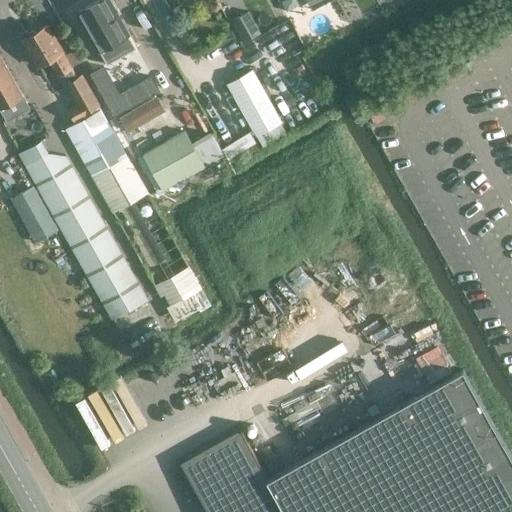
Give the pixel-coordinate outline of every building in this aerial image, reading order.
[(100,50),(128,34),(109,0),(94,0),(77,10),(100,50)] [(246,11),(231,20),(243,42),(259,33),(246,11)] [(23,37),(40,66),(49,60),(58,76),(78,64),(53,20),(34,31),(31,30),(28,32),(27,35),(23,37)] [(29,106),(15,82),(0,55),(0,105),(7,118),(29,106)] [(253,66),(227,81),(256,134),(283,118),(253,66)] [(67,108),(75,122),(88,115),(86,113),(100,105),(83,72),(65,83),(76,102),(67,108)] [(151,75),(133,84),(142,100),(160,91),(151,75)] [(156,94),(120,115),(128,129),(164,108),(156,94)] [(100,108),(88,115),(75,122),(66,128),(167,305),(193,291),(203,309),(211,304),(100,108)] [(185,130),(136,157),(158,196),(165,191),(163,188),(204,164),(185,130)] [(249,130),(221,147),(228,158),(256,141),(249,130)] [(148,298),(66,154),(48,151),(41,140),(19,153),(112,318),(148,298)] [(31,233),(53,220),(33,185),(11,198),(31,233)] [(431,378),(452,368),(439,342),(418,352),(431,378)] [(511,511),(511,454),(463,367),(268,477),(242,430),(182,464),(208,511),(511,511)]
